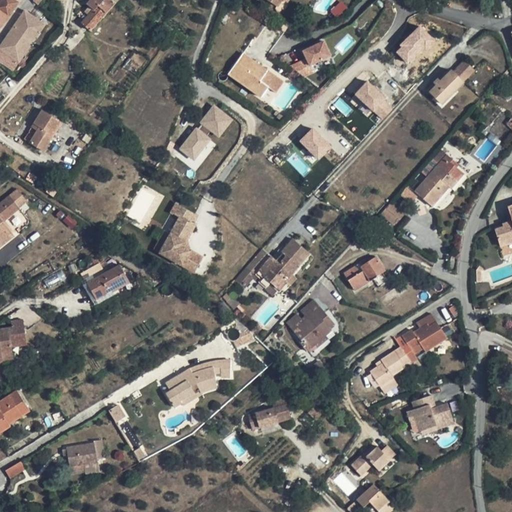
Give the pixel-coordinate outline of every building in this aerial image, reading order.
[(19,3),(14,0),(2,0),(0,3),(0,24),(3,26),(18,4),(19,3)] [(106,13),(115,3),(112,0),(90,0),(87,4),(94,10),(82,23),(91,30),(106,13)] [(287,0),(280,0),(277,6),(282,9),(287,2),(287,0)] [(335,16),(346,7),(342,2),(331,10),(335,16)] [(46,25),(26,11),(0,49),(20,63),(46,25)] [(409,65),(434,38),(419,24),(394,51),(409,65)] [(284,48),(259,30),(243,53),(228,74),(262,98),(268,89),(276,95),(285,83),(259,65),(266,54),(275,60),(284,48)] [(475,70),(465,60),(453,72),(452,70),(440,81),(438,79),(435,82),(437,85),(429,92),(442,104),(464,82),(463,82),(475,70)] [(366,81),(354,95),(383,119),(395,105),(366,81)] [(214,103),(200,122),(209,130),(222,138),(236,119),(214,103)] [(62,122),(43,110),(34,124),(40,127),(38,130),(32,127),(25,139),(30,142),(31,143),(30,143),(44,152),(62,122)] [(209,130),(202,124),(199,128),(197,126),(179,149),(195,162),(212,141),(205,135),(209,130)] [(427,175),(445,153),(440,150),(423,171),(427,175)] [(458,164),(447,155),(416,191),(432,205),(449,186),(451,188),(464,174),(456,167),(458,164)] [(17,190),(10,196),(16,202),(19,206),(26,201),(17,190)] [(16,202),(10,196),(0,204),(0,218),(3,221),(20,208),(19,206),(16,202)] [(202,214),(176,200),(169,212),(178,217),(158,254),(195,274),(204,257),(194,252),(189,242),(199,225),(196,224),(202,214)] [(403,213),(391,202),(381,214),(393,224),(403,213)] [(511,205),(508,207),(511,218),(511,220),(506,223),(507,226),(503,227),(495,230),(501,247),(511,242),(511,205)] [(0,218),(0,248),(15,236),(3,221),(0,218)] [(376,240),(366,231),(360,237),(370,246),(376,240)] [(309,253),(294,239),(282,253),(285,255),(279,262),(275,266),(269,262),(273,257),(264,250),(248,268),(261,280),(265,276),(279,289),(286,280),(291,274),(309,253)] [(122,251),(110,244),(105,252),(117,259),(118,257),(122,251)] [(105,262),(98,251),(89,256),(96,266),(105,262)] [(125,261),(128,255),(122,251),(118,257),(125,261)] [(128,255),(125,261),(125,262),(132,267),(137,259),(128,255)] [(279,262),(273,257),(269,262),(275,266),(279,262)] [(385,271),(377,257),(361,267),(363,271),(360,273),(356,266),(344,273),(355,290),(374,279),(378,277),(377,276),(383,272),(385,271)] [(145,263),(137,259),(132,267),(141,272),(145,263)] [(106,272),(102,264),(83,274),(88,283),(106,272)] [(106,272),(88,283),(97,300),(113,291),(113,292),(130,283),(120,265),(106,272)] [(261,280),(248,268),(245,271),(273,295),(279,289),(265,276),(261,280)] [(389,282),(383,272),(377,276),(378,277),(374,279),(379,288),(389,282)] [(296,278),(291,274),(286,280),(291,284),(296,278)] [(320,307),(314,300),(301,311),(300,310),(286,323),(293,330),(307,318),(320,307)] [(458,312),(453,305),(448,308),(454,316),(458,312)] [(325,313),(320,307),(307,318),(293,330),(301,341),(300,343),(307,352),(311,349),(326,336),(325,333),(331,328),(335,324),(330,318),(326,321),(322,316),(325,313)] [(330,318),(325,313),(322,316),(326,321),(330,318)] [(431,314),(424,318),(428,324),(429,326),(437,322),(431,314)] [(27,344),(23,321),(12,323),(12,328),(0,329),(0,362),(3,361),(1,355),(12,352),(11,347),(27,344)] [(447,338),(437,322),(429,326),(428,324),(420,329),(414,333),(412,330),(402,336),(405,340),(399,344),(401,347),(395,351),(381,360),(383,363),(370,372),(380,387),(394,378),(392,376),(405,367),(405,366),(410,362),(411,363),(418,359),(417,357),(412,350),(421,344),(424,349),(427,347),(429,349),(447,338)] [(254,339),(251,333),(247,335),(239,337),(239,338),(238,339),(236,340),(234,340),(237,346),(242,344),(243,344),(248,342),(254,339)] [(328,338),(326,336),(311,349),(313,351),(328,338)] [(13,359),(12,352),(1,355),(3,361),(13,359)] [(230,378),(230,360),(224,360),(222,361),(221,373),(221,377),(226,377),(230,378)] [(221,373),(222,361),(220,361),(219,361),(212,362),(208,363),(205,364),(201,365),(194,367),(191,369),(183,373),(186,377),(200,371),(207,369),(214,368),(215,373),(221,373)] [(319,372),(314,365),(306,371),(311,378),(319,372)] [(215,373),(214,368),(207,369),(200,371),(186,377),(183,373),(173,380),(166,384),(171,391),(166,394),(169,399),(174,407),(182,403),(181,400),(194,392),(191,386),(196,383),(201,393),(217,387),(215,373)] [(398,384),(394,378),(380,387),(384,393),(398,384)] [(30,410),(17,391),(0,402),(0,432),(10,426),(9,424),(30,410)] [(434,403),(431,395),(412,402),(414,409),(411,410),(418,432),(421,431),(436,426),(437,430),(454,424),(447,403),(435,407),(431,409),(429,405),(434,403)] [(272,400),(275,409),(288,405),(285,397),(272,400)] [(325,409),(317,403),(310,413),(318,419),(325,409)] [(116,423),(126,416),(118,404),(108,411),(116,423)] [(275,409),(249,416),(253,430),(292,418),(288,405),(275,409)] [(418,432),(411,410),(407,412),(414,433),(418,432)] [(437,430),(436,426),(421,431),(422,435),(437,430)] [(98,462),(95,444),(67,448),(70,467),(71,472),(72,472),(72,474),(85,472),(85,469),(84,465),(98,462)] [(396,454),(387,445),(382,451),(390,460),(396,454)] [(382,451),(378,447),(374,450),(367,457),(364,454),(352,465),(361,476),(373,464),(379,470),(385,465),(390,460),(382,451)] [(371,447),(364,454),(367,457),(374,450),(371,447)] [(24,470),(20,462),(4,471),(9,479),(24,470)] [(388,468),(385,465),(379,470),(376,473),(379,476),(388,468)] [(374,484),(360,497),(368,503),(370,501),(381,492),(380,490),(374,484)] [(381,492),(370,501),(379,511),(389,501),(388,500),(381,492)] [(357,511),(368,503),(360,497),(357,500),(347,509),(351,511),(357,511)] [(390,511),(396,508),(389,501),(379,511),(390,511)]
